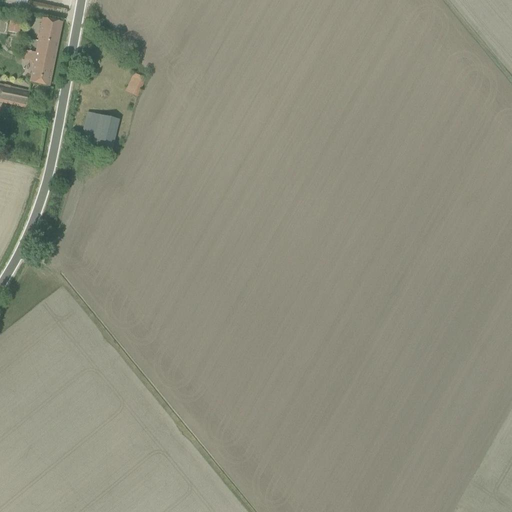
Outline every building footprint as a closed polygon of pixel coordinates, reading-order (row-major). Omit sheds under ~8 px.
[(19,34),(22,21),(10,18),(8,32),(19,34)] [(42,19),(35,53),(25,51),(23,61),(34,63),(29,83),(49,87),(62,23),(42,19)] [(134,74),(125,91),(138,98),(147,80),(134,74)] [(29,92),(0,85),(0,102),(26,108),(29,92)] [(80,145),(112,152),(120,121),(87,113),(80,145)]
